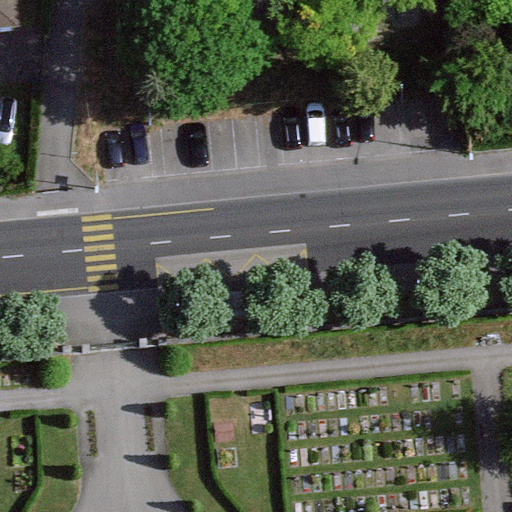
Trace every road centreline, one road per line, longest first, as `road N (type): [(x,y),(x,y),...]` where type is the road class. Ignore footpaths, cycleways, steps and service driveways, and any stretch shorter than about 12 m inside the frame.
road 1 (tertiary): [(50,255),(511,210)]
road 2 (residential): [(65,0),(50,255)]
